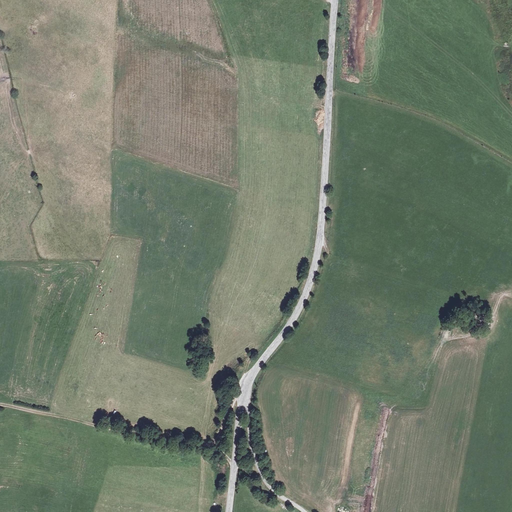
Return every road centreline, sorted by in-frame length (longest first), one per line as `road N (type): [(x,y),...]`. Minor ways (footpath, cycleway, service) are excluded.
road 1 (tertiary): [(332,0),(318,233),(309,274),(239,411),(228,511)]
road 2 (track): [(303,511),(257,465),(245,393),(237,393),(219,438),(202,447),(0,404)]
